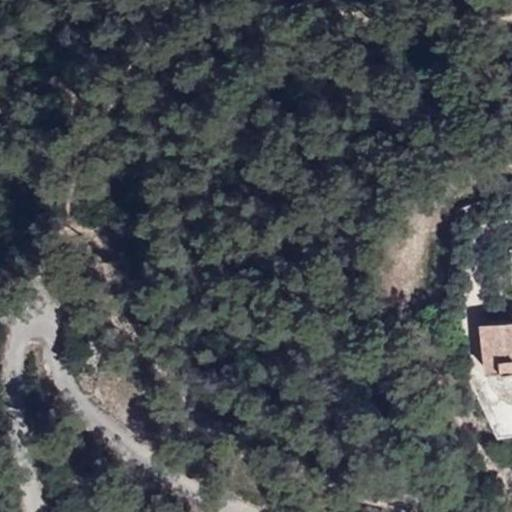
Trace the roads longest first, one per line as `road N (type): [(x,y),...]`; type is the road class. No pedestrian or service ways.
road 1 (residential): [(236,511),(163,480),(72,393),(36,320),(8,319),(11,427),(39,511)]
road 2 (residential): [(511,413),(504,413),(461,335),(462,288),(494,206),(511,202)]
